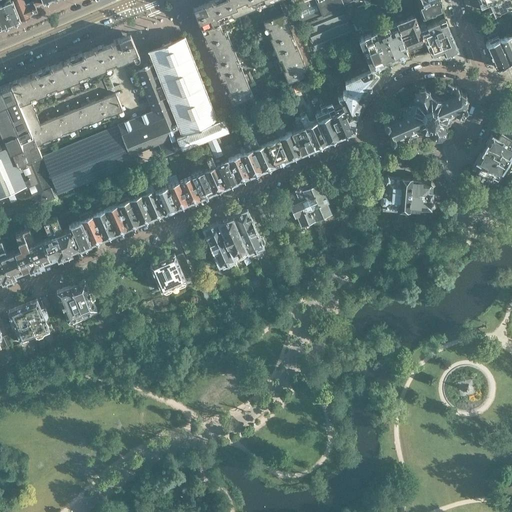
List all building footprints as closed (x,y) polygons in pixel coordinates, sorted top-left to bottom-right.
[(21,19),(12,0),(0,0),(0,22),(2,27),(21,19)] [(24,3),(23,0),(12,0),(21,19),(30,16),(29,14),(31,13),(37,10),(36,7),(39,6),(38,3),(43,1),(42,0),(30,0),(27,2),(24,3)] [(218,21),(227,17),(219,0),(211,0),(193,7),(205,38),(222,31),(218,21)] [(253,7),(250,0),(219,0),(227,17),(253,7)] [(344,2),(342,0),(303,0),(301,1),(293,4),(312,53),(358,35),(344,2)] [(388,3),(386,0),(377,0),(372,2),(375,9),(388,3)] [(442,8),(440,0),(429,0),(423,3),(420,4),(423,10),(420,12),(422,16),(442,8)] [(511,0),(490,0),(488,1),(493,13),(501,9),(511,4),(511,0)] [(504,14),(511,10),(511,4),(501,9),(504,14)] [(293,35),(284,13),(263,21),(275,51),(294,43),(291,36),(293,35)] [(424,39),(421,30),(414,14),(395,22),(400,33),(406,31),(406,32),(401,35),(406,47),(424,39)] [(511,59),(511,31),(505,16),(492,22),(499,37),(509,60),(511,59)] [(457,49),(450,32),(446,21),(445,17),(439,20),(438,18),(431,21),(442,49),(444,54),(457,49)] [(442,49),(431,21),(426,23),(427,27),(421,30),(424,39),(430,54),(442,49)] [(406,47),(401,35),(400,33),(395,22),(389,25),(388,23),(382,26),(384,30),(395,56),(408,51),(406,47)] [(395,56),(384,30),(377,33),(375,29),(370,31),(372,36),(383,62),(395,56)] [(241,50),(236,38),(230,40),(228,35),(226,35),(224,30),(222,31),(205,38),(210,50),(212,49),(216,59),(214,60),(215,61),(235,52),(241,50)] [(139,56),(132,39),(130,33),(113,40),(121,61),(133,56),(134,58),(134,59),(135,59),(136,60),(137,60),(138,60),(138,59),(139,59),(139,58),(139,57),(139,56)] [(383,62),(372,36),(365,38),(364,34),(357,36),(370,67),(383,62)] [(217,119),(184,35),(148,50),(154,63),(136,70),(152,110),(117,124),(130,155),(159,143),(163,155),(205,138),(211,154),(225,185),(237,180),(227,158),(217,133),(228,129),(223,117),(217,119)] [(509,60),(499,37),(485,43),(496,66),(509,60)] [(121,61),(113,40),(110,41),(74,56),(82,77),(107,67),(118,62),(121,61)] [(306,68),(297,44),(295,45),(294,43),(275,51),(278,58),(273,61),(278,73),(283,70),(287,81),(304,74),(302,70),(306,68)] [(254,82),(251,76),(249,70),(243,72),(235,52),(215,61),(223,82),(225,81),(229,91),(227,92),(232,104),(251,96),(249,91),(251,90),(248,84),(254,82)] [(82,77),(74,56),(44,68),(53,89),(82,77)] [(30,98),(47,91),(53,89),(44,68),(11,82),(27,122),(38,117),(35,112),(36,110),(35,108),(33,107),(33,106),(33,105),(32,103),(31,102),(30,98)] [(367,89),(374,80),(379,75),(372,68),(346,81),(347,89),(363,96),(365,92),(367,89)] [(90,93),(115,87),(112,77),(95,81),(97,88),(77,93),(78,100),(84,98),(83,94),(86,93),(87,98),(91,97),(90,93)] [(59,199),(41,155),(37,145),(27,122),(11,82),(0,86),(0,221),(22,212),(23,214),(59,199)] [(463,118),(466,111),(467,111),(467,110),(466,110),(465,110),(466,109),(466,108),(466,107),(466,106),(464,104),(465,104),(466,105),(467,104),(466,103),(467,99),(468,99),(468,98),(466,98),(465,94),(466,93),(465,92),(464,93),(461,92),(461,90),(460,90),(460,91),(459,91),(459,89),(458,89),(458,88),(457,87),(456,87),(455,87),(456,86),(455,85),(455,86),(448,83),(447,82),(446,83),(447,84),(444,90),(439,92),(435,90),(435,89),(434,89),(430,89),(429,88),(428,89),(424,87),(425,85),(423,85),(423,87),(419,87),(418,86),(417,86),(418,88),(415,90),(414,90),(413,90),(414,91),(413,95),(412,96),(412,97),(414,97),(415,100),(410,101),(409,100),(408,106),(403,108),(396,106),(396,105),(395,106),(395,107),(392,112),(386,115),(385,114),(385,115),(386,116),(386,117),(385,117),(385,120),(383,121),(391,140),(393,138),(395,141),(396,140),(397,141),(397,142),(398,142),(398,141),(404,139),(410,140),(410,141),(411,141),(411,140),(414,134),(419,132),(423,134),(423,135),(425,135),(425,134),(428,130),(430,134),(429,135),(429,136),(431,135),(434,137),(434,138),(435,139),(435,137),(439,137),(440,138),(441,138),(440,136),(443,134),(445,134),(445,133),(444,133),(445,129),(447,128),(446,127),(449,124),(450,124),(449,123),(451,118),(456,116),(462,118),(463,119),(464,119),(463,118)] [(358,108),(363,96),(347,89),(344,90),(341,84),(334,87),(343,108),(352,130),(354,129),(355,116),(356,116),(358,108)] [(122,110),(115,92),(101,98),(108,116),(122,110)] [(108,116),(101,98),(91,102),(98,120),(108,116)] [(98,120),(91,102),(81,106),(88,124),(98,120)] [(352,130),(343,108),(336,111),(332,102),(326,105),(339,135),(352,130)] [(339,135),(326,105),(321,107),(322,111),(315,114),(317,119),(326,141),(339,135)] [(88,124),(81,106),(70,110),(78,128),(88,124)] [(78,128),(70,110),(60,115),(67,132),(78,128)] [(326,141),(317,119),(310,122),(306,113),(300,116),(314,146),(326,141)] [(67,132),(60,115),(50,119),(57,136),(67,132)] [(314,146),(300,116),(295,118),(299,127),(291,130),(301,152),(314,146)] [(47,140),(40,123),(38,117),(27,122),(37,145),(47,140)] [(57,136),(50,119),(40,123),(47,140),(57,136)] [(131,159),(117,126),(42,155),(57,192),(132,163),(131,159)] [(301,152),(291,130),(290,128),(289,128),(288,128),(285,129),(285,130),(283,131),(281,126),(275,128),(288,157),(301,152)] [(511,132),(504,127),(502,131),(500,130),(497,136),(491,133),(483,147),(511,162),(511,132)] [(288,157),(275,128),(269,131),(272,138),(265,141),(275,163),(288,157)] [(275,163),(265,141),(259,144),(256,136),(250,139),(263,168),(275,163)] [(263,168),(250,139),(243,142),(247,149),(240,152),(249,174),(263,168)] [(501,182),(511,164),(511,162),(483,147),(473,163),(472,166),(470,169),(469,170),(474,174),(474,175),(476,176),(477,178),(483,181),(484,181),(487,182),(488,181),(488,182),(493,185),(495,184),(499,183),(501,182)] [(249,174),(240,152),(227,158),(237,180),(249,174)] [(225,185),(211,154),(206,156),(210,165),(203,168),(212,190),(225,185)] [(140,163),(137,156),(131,159),(132,163),(132,162),(133,165),(140,163)] [(212,190),(203,168),(199,160),(187,165),(191,174),(200,196),(212,190)] [(396,206),(399,176),(389,175),(387,173),(382,177),(384,179),(383,192),(382,192),(381,193),(380,193),(380,194),(379,194),(379,195),(379,196),(379,197),(380,198),(380,199),(381,199),(382,199),(382,204),(396,206)] [(189,201),(179,179),(177,174),(165,179),(176,206),(177,206),(180,204),(180,205),(184,203),(187,201),(189,201)] [(199,196),(200,196),(191,174),(179,179),(189,201),(192,199),(196,198),(196,197),(199,196)] [(327,197),(334,194),(336,191),(333,185),(330,184),(327,185),(323,175),(317,178),(317,180),(309,183),(308,181),(303,184),(316,214),(317,218),(331,212),(329,208),(330,208),(326,198),(327,198),(327,197)] [(409,206),(411,178),(411,177),(399,176),(396,206),(409,207),(409,206)] [(431,197),(432,190),(431,190),(432,184),(434,182),(430,177),(428,179),(411,178),(409,206),(409,207),(408,209),(419,210),(419,207),(431,208),(431,203),(432,203),(433,203),(433,202),(434,202),(434,201),(434,200),(434,199),(434,198),(433,197),(432,197),(431,197)] [(176,206),(165,179),(152,184),(153,185),(164,211),(165,211),(175,206),(175,207),(176,206)] [(316,214),(303,184),(295,187),(296,189),(288,193),(291,200),(290,201),(294,212),(296,211),(300,221),(316,214)] [(164,211),(153,185),(151,186),(150,185),(146,187),(146,189),(141,191),(142,193),(152,217),(153,216),(156,215),(160,213),(163,212),(164,211)] [(152,217),(142,193),(141,191),(140,189),(128,194),(129,195),(130,198),(139,222),(140,222),(144,220),(148,218),(147,218),(151,217),(152,217)] [(139,222),(130,198),(129,195),(128,195),(125,194),(118,197),(117,200),(116,200),(118,203),(128,227),(132,225),(135,224),(138,222),(139,222)] [(269,216),(263,201),(255,204),(262,219),(269,216)] [(128,227),(118,203),(105,209),(116,232),(120,231),(123,229),(126,228),(127,228),(127,227),(128,227)] [(259,234),(253,222),(251,217),(247,208),(231,215),(232,215),(248,252),(248,253),(264,246),(263,244),(264,240),(263,236),(259,234)] [(116,232),(105,209),(94,213),(104,237),(107,236),(111,234),(116,232)] [(104,237),(94,213),(81,218),(91,243),(92,243),(95,241),(99,240),(102,238),(103,238),(104,237)] [(248,252),(232,215),(218,221),(234,258),(248,252)] [(78,246),(70,227),(61,230),(60,229),(62,228),(57,216),(50,219),(65,254),(71,251),(70,249),(78,246)] [(91,243),(81,218),(69,224),(70,227),(78,246),(79,248),(80,248),(83,246),(83,247),(84,246),(87,245),(90,243),(90,244),(91,243)] [(65,254),(50,219),(44,221),(48,230),(40,234),(42,238),(50,257),(57,254),(58,257),(65,254)] [(234,258),(218,221),(203,227),(215,256),(214,258),(216,263),(219,265),(221,264),(223,268),(236,262),(234,258)] [(50,257),(42,238),(33,242),(32,240),(34,239),(29,227),(22,230),(37,265),(43,263),(42,260),(50,257)] [(37,265),(22,230),(16,233),(21,245),(22,244),(23,246),(14,250),(22,268),(29,265),(30,268),(37,265)] [(192,234),(187,236),(192,247),(198,244),(194,233),(192,234)] [(187,236),(172,242),(176,253),(184,250),(185,253),(186,253),(190,262),(197,259),(192,247),(187,236)] [(22,268),(14,250),(5,254),(4,252),(6,251),(1,239),(0,239),(0,255),(9,277),(15,274),(14,271),(22,268)] [(185,279),(186,278),(174,253),(165,257),(163,254),(158,256),(160,259),(151,263),(150,263),(161,289),(162,289),(163,290),(166,292),(170,290),(172,287),(171,285),(176,283),(177,284),(180,286),(184,284),(185,281),(185,279)] [(9,277),(0,255),(0,277),(1,277),(2,279),(9,277)] [(96,307),(92,297),(95,295),(90,284),(87,285),(84,279),(71,284),(84,315),(96,310),(95,307),(96,307)] [(84,315),(71,284),(56,290),(57,291),(68,318),(69,317),(71,321),(84,315)] [(50,329),(45,316),(47,316),(47,313),(45,306),(40,307),(38,302),(39,302),(38,301),(37,299),(37,298),(31,301),(31,300),(14,307),(15,307),(9,310),(8,310),(9,311),(9,310),(20,337),(35,332),(36,335),(39,336),(42,335),(43,332),(50,329)]
